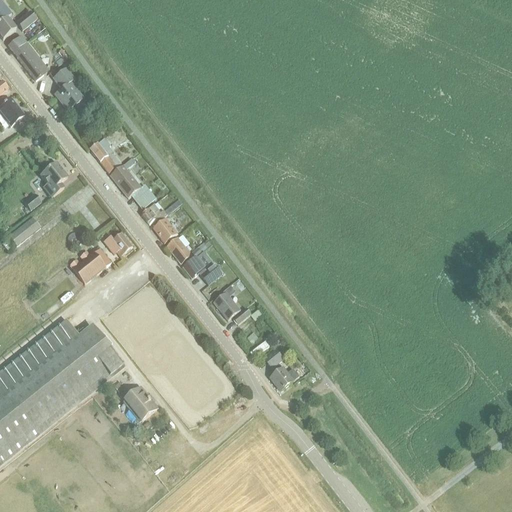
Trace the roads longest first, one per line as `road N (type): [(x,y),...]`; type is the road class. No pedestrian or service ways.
road 1 (secondary): [(358,511),(263,402),(245,367),(149,246)]
road 2 (track): [(79,302),(196,447),(212,446),(263,402)]
road 3 (secondary): [(149,246),(0,58)]
road 4 (residential): [(149,246),(0,365)]
